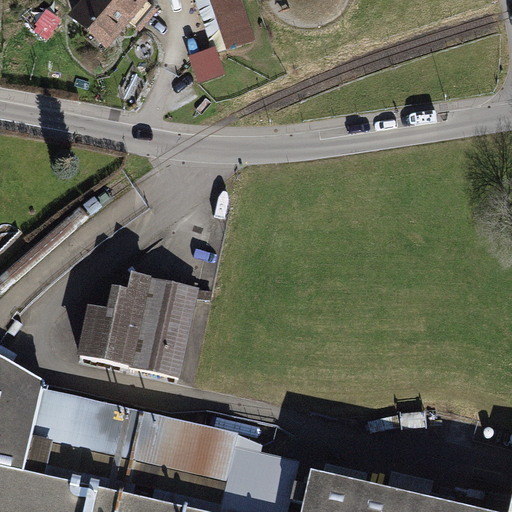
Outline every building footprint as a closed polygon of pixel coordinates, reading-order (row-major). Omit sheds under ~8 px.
[(151,7),(142,0),(86,0),(68,22),(108,57),(151,7)] [(258,46),(241,0),(207,0),(228,56),(258,46)] [(217,46),(190,54),(199,83),(227,75),(217,46)] [(182,384),(201,292),(131,277),(127,294),(112,291),(106,315),(87,311),(76,362),(182,384)] [(0,511),(511,511),(511,503),(510,511),(455,511),(311,479),(300,469),(239,434),(45,389),(44,382),(0,355),(0,511)]
